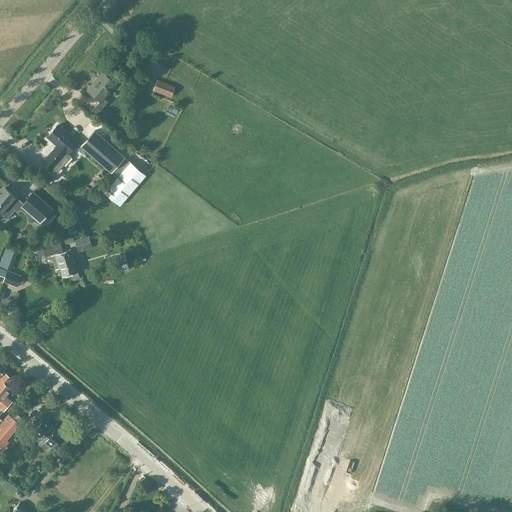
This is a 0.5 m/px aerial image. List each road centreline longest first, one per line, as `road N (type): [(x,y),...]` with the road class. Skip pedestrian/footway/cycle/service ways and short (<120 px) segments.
road 1 (tertiary): [(203,511),(0,339)]
road 2 (tertiary): [(0,121),(113,0)]
